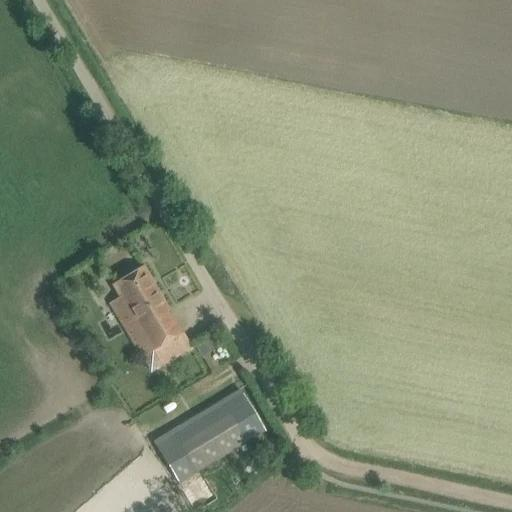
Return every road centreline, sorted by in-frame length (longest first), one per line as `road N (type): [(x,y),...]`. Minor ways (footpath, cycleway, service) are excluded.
road 1 (unclassified): [(324,461),(309,451),(37,0)]
road 2 (track): [(511,499),(324,461)]
